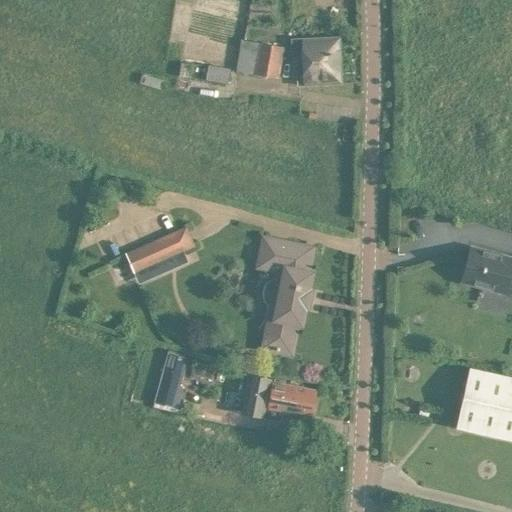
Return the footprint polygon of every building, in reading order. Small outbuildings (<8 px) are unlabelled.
[(289,50),(300,49),(301,67),(294,67),(295,84),(340,81),(338,35),(289,38),(289,50)] [(234,70),(276,77),(282,45),(240,39),(234,70)] [(125,252),(132,270),(191,244),(183,226),(125,252)] [(263,345),(289,350),(294,321),(299,322),(303,305),(305,305),(308,289),(306,289),(310,271),(305,270),(310,246),(263,237),(258,263),(273,266),(272,275),(268,277),(264,281),(263,283),(261,290),(261,294),(262,298),(263,300),(266,304),(264,315),(269,316),(263,345)] [(460,281),(502,292),(511,256),(470,245),(460,281)] [(185,356),(165,351),(152,400),(177,407),(183,387),(177,386),(185,356)] [(192,361),(189,372),(201,375),(204,364),(192,361)] [(454,425),(511,438),(511,375),(468,366),(454,425)] [(308,414),(313,389),(280,384),(272,382),(272,380),(249,375),(242,414),(276,420),(278,409),(308,414)]
